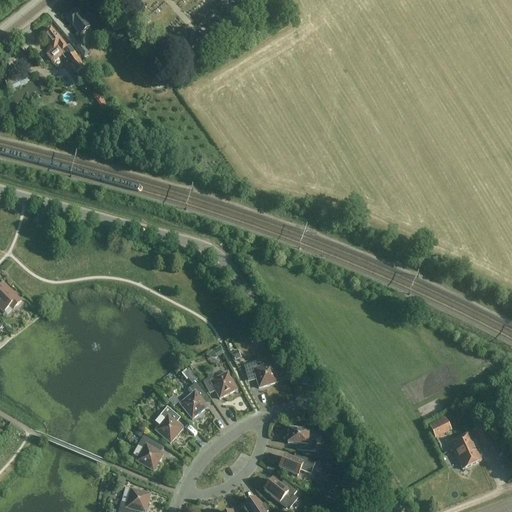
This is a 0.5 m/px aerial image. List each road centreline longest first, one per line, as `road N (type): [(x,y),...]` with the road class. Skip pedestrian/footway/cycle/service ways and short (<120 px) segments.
road 1 (unclassified): [(320,401),(216,253),(0,191)]
road 2 (unclassified): [(397,511),(320,401)]
road 3 (residential): [(185,491),(207,494),(240,478),(259,451),(260,420)]
